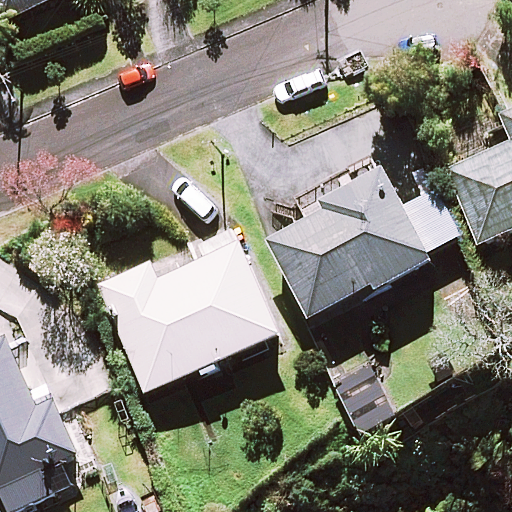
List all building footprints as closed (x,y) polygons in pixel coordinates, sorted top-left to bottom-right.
[(0,0),(14,30),(68,6),(66,2),(70,0),(0,0)] [(511,127),(510,129),(511,134),(511,151),(453,175),(486,256),(511,245),(511,127)] [(442,274),(397,183),(335,213),(339,222),(280,252),(321,334),(442,274)] [(290,346),(242,234),(107,291),(154,403),(290,346)] [(47,418),(17,350),(0,357),(0,490),(9,511),(38,511),(96,487),(63,411),(47,418)] [(395,430),(373,377),(342,390),(365,443),(395,430)]
